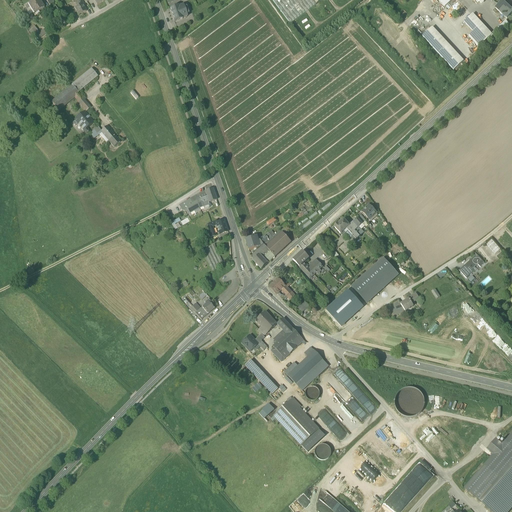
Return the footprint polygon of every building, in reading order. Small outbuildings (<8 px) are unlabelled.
[(38,0),(35,0),(28,5),(30,8),(33,14),(34,15),(39,12),(44,8),(38,0)] [(76,12),(78,16),(86,12),(83,7),(84,6),(80,0),(77,0),(75,2),(78,7),(74,9),(76,12)] [(316,4),(312,0),(271,0),(290,24),(316,5),(316,4)] [(60,3),(68,14),(72,11),(68,6),(67,7),(62,1),(60,3)] [(495,8),(506,19),(511,12),(511,11),(502,2),(495,8)] [(53,8),(58,16),(62,13),(57,5),(53,8)] [(178,7),(170,10),(174,22),(183,19),(182,19),(187,17),(183,6),(178,7)] [(483,43),(488,39),(490,37),(490,36),(471,16),(464,23),(473,32),(483,43)] [(506,22),(490,36),(490,37),(488,39),(490,42),(509,25),(506,22)] [(32,36),(34,34),(37,32),(33,28),(29,31),(32,36)] [(422,37),(454,71),(464,62),(432,28),(422,37)] [(479,48),(483,43),(473,32),(468,37),(479,48)] [(91,70),(71,86),(78,94),(97,77),(91,70)] [(59,112),(75,98),(79,95),(78,94),(71,86),(51,103),(59,112)] [(75,98),(79,103),(83,99),(79,95),(75,98)] [(74,120),(75,122),(77,125),(84,132),(87,129),(94,124),(84,112),(74,120)] [(101,132),(109,142),(115,137),(106,127),(101,132)] [(98,128),(97,129),(100,135),(99,135),(106,144),(109,142),(101,132),(98,128)] [(91,134),(94,139),(99,135),(100,135),(97,129),(91,134)] [(89,143),(94,139),(91,134),(85,138),(89,143)] [(120,143),(115,137),(109,142),(114,148),(120,143)] [(204,192),(204,193),(208,203),(217,200),(213,190),(204,192)] [(209,205),(208,203),(204,193),(199,195),(200,200),(196,201),(199,208),(203,207),(208,205),(209,205)] [(193,212),(199,208),(196,201),(200,200),(199,195),(184,204),(187,209),(189,213),(189,214),(193,212)] [(362,213),(369,220),(371,217),(372,218),(376,214),(369,206),(366,209),(362,213)] [(300,219),(308,214),(306,211),(298,216),(300,219)] [(266,224),(268,227),(276,221),(274,218),(266,224)] [(349,226),(350,227),(355,231),(358,228),(362,224),(357,219),(349,226)] [(303,230),(312,223),(310,220),(301,227),(303,230)] [(341,235),(344,232),(350,227),(349,226),(344,220),(338,225),(334,228),(341,235)] [(216,226),(216,227),(217,229),(219,235),(228,232),(224,221),(216,224),(215,224),(216,226)] [(207,225),(212,238),(215,237),(212,227),(216,226),(215,224),(216,224),(216,222),(207,225)] [(354,242),(360,237),(355,231),(350,227),(344,232),(346,233),(348,231),(353,237),(351,238),(354,242)] [(358,228),(355,231),(360,237),(363,233),(361,230),(358,228)] [(268,243),(264,246),(266,248),(282,233),(280,231),(275,236),(272,238),(269,241),(269,242),(268,243)] [(266,248),(269,251),(275,258),(291,243),(282,233),(266,248)] [(260,241),(263,246),(268,243),(269,242),(269,241),(265,236),(259,240),(260,241)] [(201,248),(210,244),(207,238),(198,242),(201,248)] [(249,251),(256,249),(255,244),(253,238),(246,240),(249,251)] [(259,242),(255,244),(256,249),(257,250),(263,246),(260,241),(259,242)] [(202,251),(212,273),(224,267),(214,245),(202,251)] [(257,252),(262,258),(269,251),(266,248),(264,246),(264,245),(257,252)] [(268,264),(275,258),(269,251),(262,258),(268,264)] [(253,261),(261,270),(268,264),(262,258),(257,252),(251,257),(253,261)] [(293,261),(299,268),(304,264),(309,259),(303,252),(293,261)] [(476,255),(459,271),(466,279),(474,272),(472,270),(478,265),(480,268),(484,264),(476,255)] [(352,287),(367,304),(398,275),(383,259),(352,287)] [(308,269),(310,271),(319,263),(316,260),(310,266),(311,266),(308,269)] [(323,267),(319,263),(310,271),(314,275),(316,273),(318,271),(323,267)] [(310,279),(314,275),(310,271),(308,269),(307,268),(304,264),(299,268),(302,271),(310,279)] [(279,293),(282,290),(285,287),(278,279),(269,288),(276,295),(277,295),(279,293)] [(291,293),(285,287),(282,290),(285,292),(284,293),(287,297),(291,293)] [(348,291),(326,311),(341,327),(363,307),(348,291)] [(201,301),(207,296),(205,294),(205,295),(203,293),(198,297),(201,301)] [(401,304),(405,311),(413,307),(411,303),(414,301),(415,302),(419,299),(416,294),(405,301),(406,301),(401,304)] [(201,309),(207,316),(214,310),(210,306),(211,305),(208,301),(204,304),(205,306),(201,309)] [(298,309),(302,313),(309,307),(305,302),(298,309)] [(191,309),(195,314),(200,310),(195,305),(191,309)] [(195,315),(201,321),(207,316),(201,309),(200,310),(195,314),(195,315)] [(256,322),(261,328),(259,330),(262,334),(263,334),(265,336),(277,325),(273,320),(266,312),(256,322)] [(443,315),(428,330),(432,333),(446,318),(443,315)] [(277,325),(280,328),(286,323),(283,319),(277,325)] [(453,320),(441,337),(445,340),(457,322),(453,320)] [(289,326),(286,323),(280,328),(283,331),(289,326)] [(300,337),(289,326),(283,331),(286,335),(276,344),(273,347),(274,349),(280,355),(286,350),(292,344),(300,337)] [(273,340),(276,344),(286,335),(283,331),(273,340)] [(464,332),(452,344),(455,347),(467,335),(464,332)] [(261,335),(255,341),(258,344),(258,345),(259,347),(263,343),(261,342),(265,338),(261,335)] [(250,353),(258,345),(258,344),(255,341),(250,336),(242,344),(246,348),(246,349),(250,353)] [(300,337),(292,344),(297,348),(304,341),(300,337)] [(292,344),(286,350),(290,354),(297,348),(292,344)] [(304,354),(308,358),(314,352),(311,348),(304,354)] [(281,363),(285,360),(280,355),(274,349),(271,351),(281,363)] [(285,360),(290,354),(286,350),(280,355),(285,360)] [(314,352),(308,358),(298,367),(288,377),(302,392),(329,367),(314,352)] [(245,366),(265,387),(269,391),(272,395),(278,390),(251,361),(245,366)] [(284,373),(288,377),(298,367),(294,363),(284,373)] [(252,389),(255,393),(259,390),(262,388),(259,383),(252,389)] [(305,395),(306,397),(307,400),(310,401),(312,402),(315,401),(317,400),(319,398),(319,395),(319,392),(318,390),(315,388),(313,388),(310,388),(307,390),(306,392),(305,395)] [(396,410),(399,415),(404,418),(410,419),(416,417),(421,414),(424,409),(425,403),(423,397),(420,392),(415,389),(409,388),(403,390),(398,393),(395,398),(394,404),(396,410)] [(274,417),(301,446),(319,430),(299,409),(301,408),(293,399),(274,417)] [(274,410),(269,405),(262,411),(267,416),(274,410)] [(465,406),(465,413),(469,412),(469,414),(476,414),(476,405),(465,406)] [(348,436),(331,419),(325,425),(342,442),(348,436)] [(301,446),(306,451),(323,435),(319,430),(301,446)] [(464,489),(491,511),(506,511),(511,506),(511,434),(502,446),(495,440),(487,449),(494,455),(464,489)] [(325,437),(323,435),(306,451),(308,453),(325,437)] [(315,453),(315,456),(317,458),(319,461),(322,461),(325,461),(328,460),(330,457),(331,454),(331,451),(329,449),(327,447),(324,446),(321,446),(318,447),(316,450),(315,453)] [(405,455),(392,467),(396,471),(408,459),(405,455)] [(400,511),(404,511),(417,498),(415,496),(416,495),(413,493),(412,495),(409,495),(409,497),(408,498),(405,501),(405,503),(403,503),(406,506),(405,507),(403,507),(400,510),(398,510),(400,511)]
